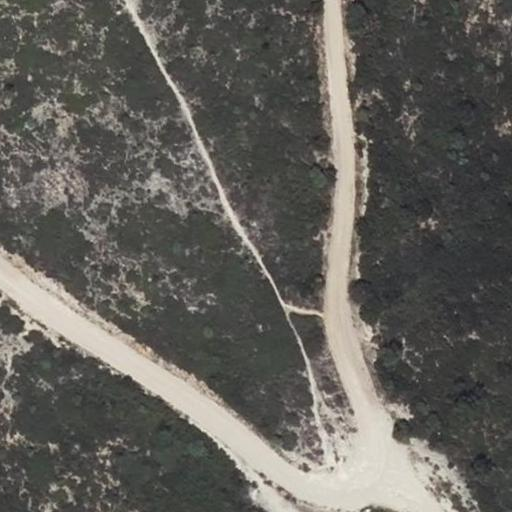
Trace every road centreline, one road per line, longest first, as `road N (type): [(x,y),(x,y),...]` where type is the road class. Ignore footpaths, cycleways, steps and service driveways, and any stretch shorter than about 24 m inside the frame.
road 1 (track): [(376,462),(329,303),(338,238),(317,0)]
road 2 (track): [(0,271),(307,487),(344,492),(376,462)]
